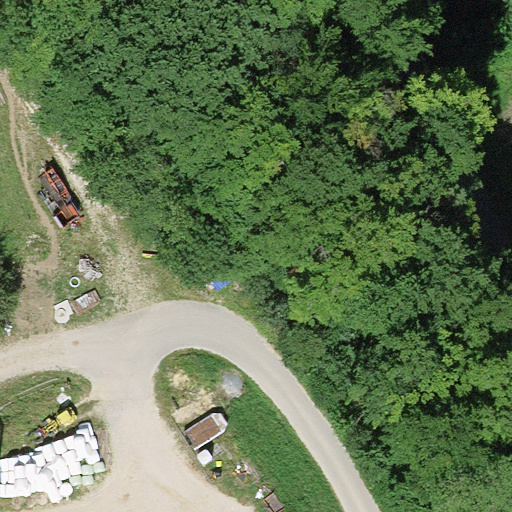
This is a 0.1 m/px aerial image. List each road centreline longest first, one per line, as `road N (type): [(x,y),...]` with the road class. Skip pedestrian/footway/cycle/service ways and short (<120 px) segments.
road 1 (track): [(0,36),(48,89),(162,280),(177,326)]
road 2 (unclassified): [(511,306),(374,0)]
road 3 (track): [(0,358),(104,339),(130,453),(215,511)]
